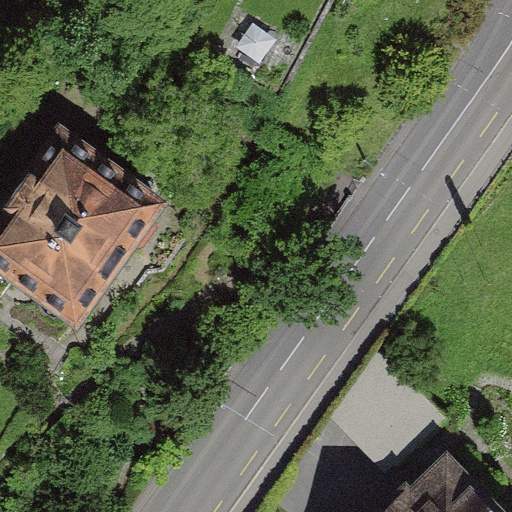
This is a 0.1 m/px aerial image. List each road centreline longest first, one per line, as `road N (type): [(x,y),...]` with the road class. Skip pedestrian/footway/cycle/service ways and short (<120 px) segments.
road 1 (tertiary): [(183,511),(511,54)]
road 2 (motorway): [(511,410),(73,511)]
